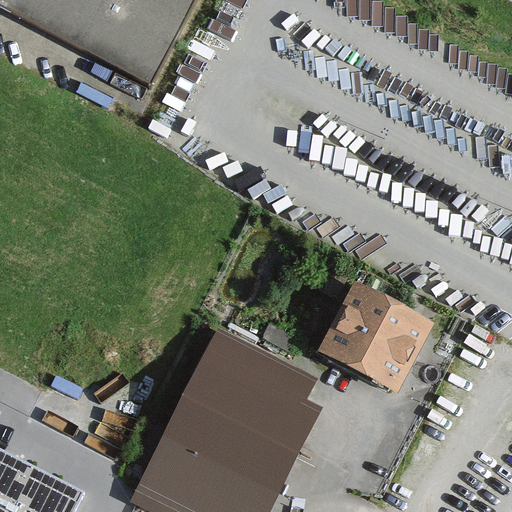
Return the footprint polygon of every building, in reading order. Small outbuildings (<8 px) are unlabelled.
[(197,0),(0,0),(0,5),(151,86),(197,0)] [(445,328),(369,289),(333,359),(408,397),(445,328)] [(324,387),(227,339),(144,507),(153,511),(279,511),(326,418),(312,412),(324,387)] [(392,500),(420,511),(443,511),(480,422),(431,403),(392,500)] [(0,453),(0,511),(69,511),(80,493),(0,453)]
